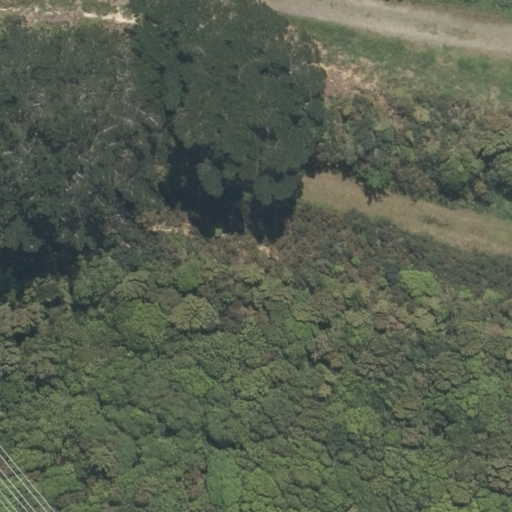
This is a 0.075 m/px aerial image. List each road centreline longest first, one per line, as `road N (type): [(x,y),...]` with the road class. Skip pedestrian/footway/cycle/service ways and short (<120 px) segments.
road 1 (track): [(511,236),(209,196),(51,188),(0,214)]
road 2 (track): [(238,0),(511,61)]
